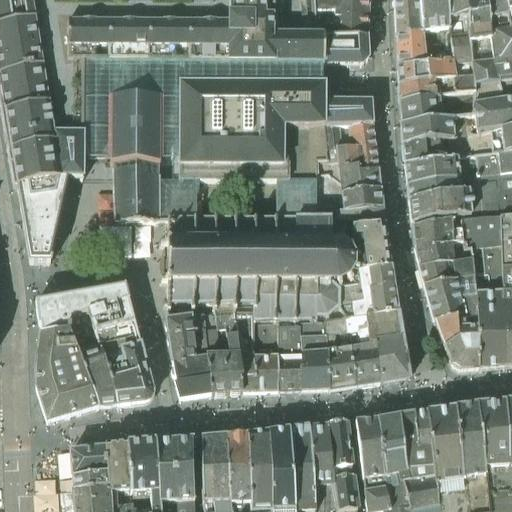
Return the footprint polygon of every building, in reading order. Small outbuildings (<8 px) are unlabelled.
[(0,0),(0,89),(29,266),(50,267),(59,225),(67,191),(68,184),(68,165),(68,142),(69,54),(239,55),(239,69),(361,70),(368,63),(366,41),(367,41),(367,38),(315,39),(314,18),(313,1),(312,0),(0,0)] [(315,39),(367,38),(367,34),(368,0),(327,0),(313,1),(314,18),(315,39)] [(421,36),(419,16),(417,0),(392,0),(393,1),(394,20),(395,41),(421,36)] [(424,67),(450,64),(443,0),(417,0),(419,16),(421,36),(424,67)] [(452,83),(473,80),(462,0),(443,0),(450,64),(452,83)] [(511,54),(510,42),(508,34),(504,34),(504,30),(488,33),(482,0),(462,0),(473,80),(474,89),(511,83),(511,54)] [(508,34),(505,12),(502,0),(482,0),(488,33),(504,30),(504,34),(508,34)] [(510,42),(511,41),(511,0),(502,0),(505,12),(508,34),(510,42)] [(475,98),(474,89),(473,80),(452,83),(450,64),(424,67),(421,36),(395,41),(397,71),(398,89),(437,82),(438,90),(453,88),(454,100),(475,98)] [(399,106),(454,100),(453,88),(438,90),(437,82),(398,89),(399,106)] [(500,134),(511,132),(511,83),(474,89),(475,98),(477,119),(479,137),(452,142),(455,163),(458,163),(493,158),(491,136),(500,134)] [(400,128),(477,119),(475,98),(454,100),(399,106),(400,128)] [(315,166),(327,165),(323,131),(372,128),(370,106),(323,106),(323,105),(199,104),(199,185),(314,186),(315,179),(315,166)] [(159,169),(159,167),(159,121),(159,119),(110,119),(110,120),(109,169),(159,169)] [(402,149),(452,142),(479,137),(477,119),(400,128),(402,149)] [(359,174),(377,173),(375,150),(373,129),(372,129),(372,128),(323,131),(327,165),(328,165),(343,165),(343,170),(359,168),(359,174)] [(511,155),(511,132),(500,134),(491,136),(493,158),(497,158),(503,156),(511,155)] [(404,169),(455,163),(452,142),(402,149),(404,169)] [(483,222),(497,222),(511,218),(511,155),(503,156),(497,158),(493,158),(458,163),(455,163),(404,169),(406,189),(460,181),(467,180),(477,178),(478,181),(482,217),(483,222)] [(343,195),(380,193),(377,173),(359,174),(359,168),(343,170),(343,165),(328,165),(327,165),(315,166),(315,179),(329,178),(343,185),(343,195)] [(158,227),(158,223),(158,185),(158,181),(154,181),(154,184),(116,183),(116,175),(112,175),(113,190),(114,227),(158,227)] [(335,215),(382,211),(380,193),(343,195),(343,185),(329,178),(315,179),(314,186),(314,209),(334,210),(335,215)] [(408,205),(410,228),(471,219),(482,217),(478,181),(477,178),(467,180),(468,194),(408,205)] [(408,205),(468,194),(467,180),(460,181),(406,189),(408,205)] [(344,230),(383,230),(382,211),(335,215),(334,210),(314,209),(314,222),(328,222),(329,225),(344,225),(344,230)] [(511,218),(497,222),(500,271),(511,271),(511,218)] [(478,375),(504,372),(511,372),(511,371),(511,370),(511,271),(500,271),(497,222),(483,222),(460,225),(461,235),(460,235),(462,248),(463,256),(469,255),(470,266),(476,320),(478,375)] [(166,288),(166,306),(163,306),(163,311),(166,311),(166,315),(167,315),(167,319),(170,319),(190,318),(193,318),(202,318),(212,318),(214,318),(216,318),(233,317),(235,317),(252,317),(252,326),(275,326),(279,326),(294,325),(298,325),(299,325),(320,325),(320,318),(328,318),(336,306),(336,294),(327,285),(335,284),(336,292),(339,292),(338,290),(338,284),(340,284),(345,283),(350,289),(353,287),(348,281),(352,277),(359,282),(361,279),(354,274),(356,270),(364,272),(364,268),(357,267),(357,263),(365,263),(365,260),(356,260),(355,256),(362,252),(361,250),(353,253),(351,251),(358,246),(357,244),(349,249),(347,247),(351,240),(349,239),(345,246),(340,245),(340,236),(336,235),(336,245),(322,245),(322,236),(319,236),(314,236),(314,223),(280,223),(277,223),(258,223),(256,223),(239,223),(236,223),(220,223),(217,223),(199,223),(197,223),(170,223),(167,223),(164,223),(158,223),(158,227),(164,227),(167,227),(167,246),(159,246),(159,250),(167,250),(166,267),(166,268),(166,283),(159,283),(159,288),(166,288)] [(451,251),(462,248),(460,235),(451,237),(450,225),(410,231),(414,254),(449,249),(451,251)] [(364,272),(389,271),(383,230),(344,230),(344,240),(340,245),(345,246),(349,239),(351,240),(347,247),(349,249),(357,244),(358,246),(351,251),(353,253),(361,250),(362,252),(355,256),(356,260),(365,260),(365,263),(357,263),(357,267),(364,268),(364,272)] [(451,268),(470,266),(469,255),(463,256),(462,248),(451,251),(449,249),(414,254),(418,272),(451,268)] [(456,323),(476,320),(470,266),(451,268),(454,285),(423,290),(425,297),(426,297),(433,323),(434,326),(456,323)] [(422,285),(423,290),(454,285),(451,268),(418,272),(422,285)] [(367,320),(397,317),(396,314),(395,314),(393,301),(394,301),(389,271),(364,272),(356,270),(354,274),(361,279),(359,282),(352,277),(348,281),(353,287),(350,289),(345,283),(340,284),(340,290),(338,290),(339,292),(339,294),(336,294),(336,306),(342,323),(345,323),(367,320)] [(108,383),(117,410),(118,410),(117,409),(144,406),(144,404),(150,397),(151,396),(148,385),(149,385),(148,381),(147,381),(147,379),(144,369),(145,369),(127,302),(124,291),(37,307),(40,333),(40,337),(40,339),(72,337),(71,321),(87,317),(97,346),(108,383)] [(47,427),(99,412),(89,386),(77,352),(97,346),(87,317),(71,321),(72,337),(40,339),(37,356),(34,374),(35,391),(35,393),(45,423),(47,427)] [(242,398),(233,317),(216,318),(214,318),(218,350),(206,352),(206,353),(204,354),(206,360),(209,384),(211,401),(226,400),(242,398)] [(252,326),(252,317),(235,317),(233,317),(242,398),(254,398),(277,397),(275,326),(252,326)] [(367,320),(374,388),(397,384),(397,380),(402,373),(406,372),(397,317),(367,320)] [(165,319),(170,358),(171,365),(206,360),(204,354),(206,353),(206,352),(202,318),(193,318),(190,318),(170,319),(167,319),(165,319)] [(345,323),(342,323),(320,325),(326,369),(328,395),(354,391),(374,388),(367,320),(345,323)] [(459,376),(478,375),(476,320),(456,323),(459,344),(443,353),(447,364),(451,372),(459,376)] [(456,323),(434,326),(433,326),(433,327),(443,353),(459,344),(456,323)] [(300,396),(299,370),(298,325),(294,325),(279,326),(275,326),(277,397),(300,396)] [(326,395),(328,395),(326,369),(320,325),(299,325),(298,325),(299,370),(300,396),(302,396),(302,395),(326,394),(326,395)] [(117,410),(108,383),(97,346),(77,352),(89,386),(99,412),(117,410)] [(211,401),(209,384),(206,360),(171,365),(175,390),(176,390),(177,392),(179,402),(178,402),(179,406),(181,405),(181,404),(208,400),(208,401),(211,401)] [(511,511),(511,404),(504,406),(508,473),(484,474),(487,511),(511,511)] [(477,408),(484,474),(508,473),(504,406),(477,408)] [(466,511),(487,511),(484,474),(477,408),(456,411),(466,511)] [(466,511),(456,411),(454,412),(429,416),(429,415),(427,415),(435,481),(438,511),(466,511)] [(420,483),(435,481),(427,415),(426,415),(426,416),(414,417),(420,483)] [(438,511),(435,481),(420,483),(414,417),(401,419),(399,419),(399,420),(379,423),(378,423),(387,492),(384,492),(388,511),(438,511)] [(366,511),(388,511),(384,492),(387,492),(378,423),(355,426),(366,511)] [(335,511),(356,511),(355,506),(356,506),(355,503),(354,499),(355,499),(354,496),(353,491),(354,491),(353,488),(352,483),(353,483),(352,480),(351,472),(351,469),(350,469),(349,461),(350,461),(349,458),(348,450),(348,446),(347,447),(346,439),(347,438),(346,435),(345,430),(346,430),(345,427),(327,429),(335,511)] [(335,511),(327,429),(326,429),(308,431),(313,511),(335,511)] [(313,511),(308,431),(289,433),(293,511),(313,511)] [(293,511),(289,433),(269,436),(271,511),(293,511)] [(271,511),(269,436),(247,438),(250,511),(271,511)] [(225,440),(230,511),(250,511),(247,438),(225,440)] [(230,511),(225,440),(201,442),(201,480),(202,506),(202,511),(230,511)] [(193,511),(192,483),(192,443),(173,445),(156,446),(159,511),(193,511)] [(131,511),(159,511),(156,446),(126,449),(131,511)] [(110,511),(131,511),(126,449),(105,451),(108,480),(109,494),(110,511)] [(71,484),(108,480),(105,451),(69,456),(71,484)] [(72,497),(109,494),(108,480),(71,484),(72,496),(72,497)] [(110,511),(109,494),(72,497),(72,496),(64,496),(65,511),(110,511)]
